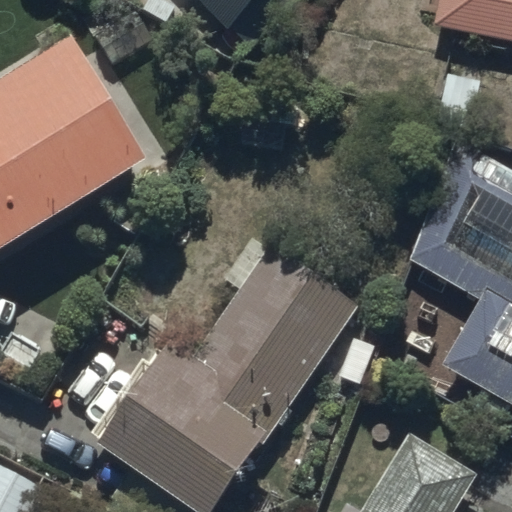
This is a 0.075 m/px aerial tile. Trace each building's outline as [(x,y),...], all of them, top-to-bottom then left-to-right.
[(204,0),(229,25),(254,0),(204,0)] [(511,0),(442,0),(439,20),(511,33),(511,0)] [(82,21),(0,71),(0,244),(160,148),(82,21)] [(511,165),(458,134),(410,256),(481,298),(444,360),(511,400),(511,165)] [(164,340),(91,442),(186,511),(219,511),(361,318),(270,251),(191,360),(164,340)] [(458,511),(453,509),(480,464),(413,425),(361,511),(458,511)] [(28,511),(44,481),(0,459),(0,511),(28,511)] [(190,511),(193,508),(131,462),(108,491),(135,511),(190,511)]
